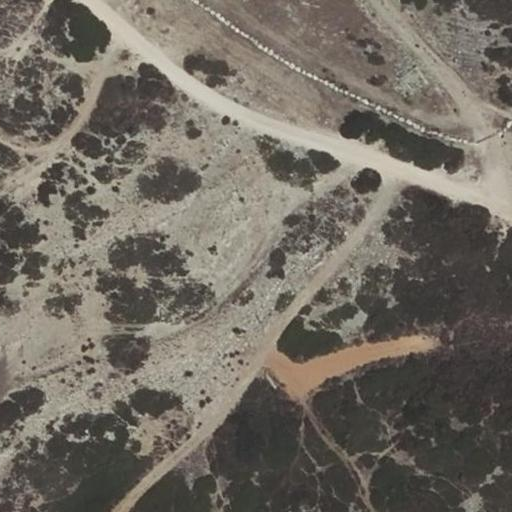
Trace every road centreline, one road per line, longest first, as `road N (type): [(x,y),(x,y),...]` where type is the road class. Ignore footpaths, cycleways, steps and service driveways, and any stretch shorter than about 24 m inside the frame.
road 1 (track): [(87,0),(203,93),(511,207)]
road 2 (track): [(401,169),(118,511)]
road 3 (track): [(377,0),(466,101),(487,137),(503,202)]
